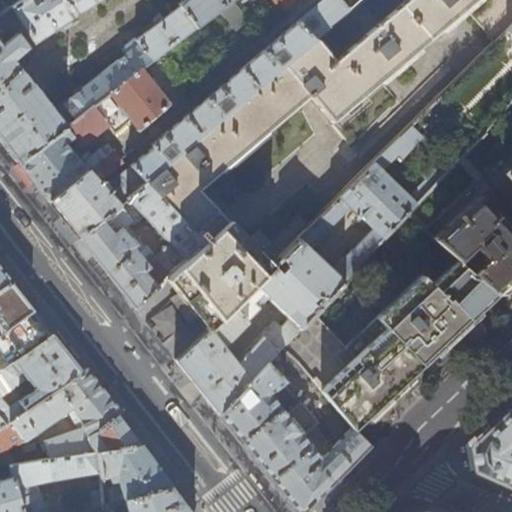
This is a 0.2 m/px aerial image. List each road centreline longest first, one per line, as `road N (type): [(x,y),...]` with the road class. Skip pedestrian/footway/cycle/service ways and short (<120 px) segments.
road 1 (tertiary): [(239,511),(0,206)]
road 2 (tertiary): [(511,342),(387,466)]
